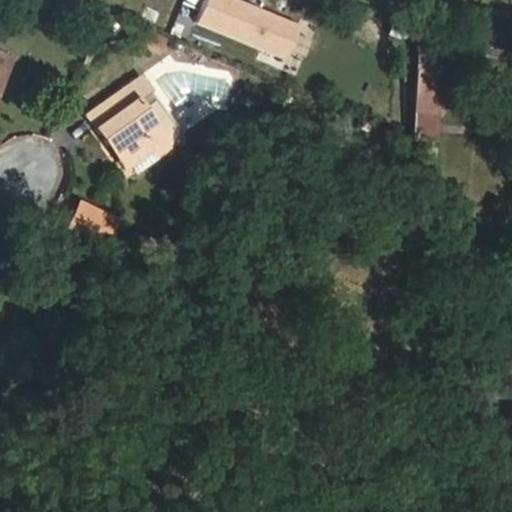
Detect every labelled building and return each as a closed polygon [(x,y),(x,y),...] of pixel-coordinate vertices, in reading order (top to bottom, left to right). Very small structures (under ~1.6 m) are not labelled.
[(156,52),(162,39),(146,31),(140,44),(156,52)] [(431,119),(435,49),(414,48),(410,118),(431,119)] [(0,84),(12,59),(0,53),(0,84)] [(181,137),(138,77),(112,95),(121,108),(93,128),(106,147),(112,143),(128,164),(132,171),(181,137)] [(93,128),(121,108),(112,95),(84,116),(93,128)] [(429,141),(431,119),(410,118),(408,140),(429,141)] [(128,164),(112,143),(106,147),(122,168),(128,164)] [(426,179),(427,147),(410,147),(409,178),(426,179)] [(432,179),(434,147),(427,147),(426,179),(432,179)] [(422,196),(423,183),(408,182),(407,195),(422,196)] [(101,245),(113,220),(76,202),(64,228),(99,244),(101,245)] [(15,358),(27,333),(14,327),(3,352),(15,358)]
